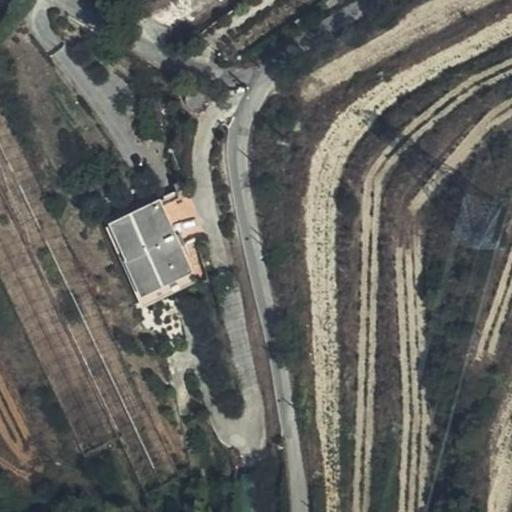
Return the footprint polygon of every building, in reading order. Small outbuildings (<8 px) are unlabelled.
[(164,136),(162,95),(143,96),(145,137),(164,136)] [(112,420),(140,474),(171,460),(170,458),(0,99),(0,264),(69,411),(79,433),(112,420)] [(195,265),(162,194),(115,215),(148,286),(195,265)] [(148,286),(115,215),(109,218),(148,303),(201,279),(195,265),(148,286)] [(246,470),(245,511),(266,511),(266,470),(246,470)]
